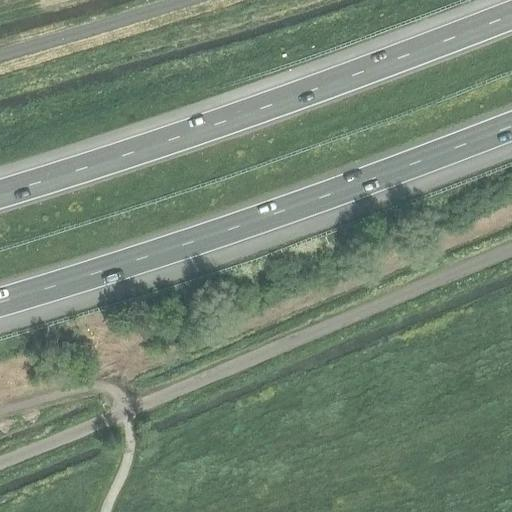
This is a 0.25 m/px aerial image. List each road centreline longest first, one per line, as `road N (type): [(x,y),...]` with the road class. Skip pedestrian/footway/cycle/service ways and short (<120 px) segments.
road 1 (unclassified): [(0,465),(146,402),(167,383),(170,365),(284,342),(511,248)]
road 2 (motorway): [(511,15),(201,131),(0,194)]
road 3 (motorway): [(0,303),(511,126)]
road 4 (unclassified): [(0,54),(183,0)]
